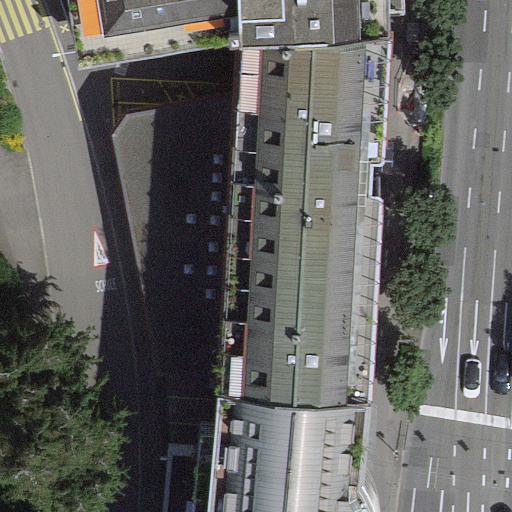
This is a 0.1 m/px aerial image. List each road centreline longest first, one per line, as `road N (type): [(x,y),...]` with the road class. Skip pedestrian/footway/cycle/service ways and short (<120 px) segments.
road 1 (residential): [(10,0),(69,193),(106,428),(100,511)]
road 2 (primary): [(511,246),(496,442)]
